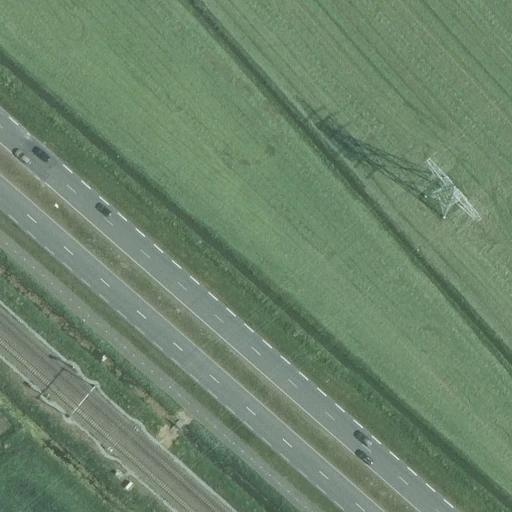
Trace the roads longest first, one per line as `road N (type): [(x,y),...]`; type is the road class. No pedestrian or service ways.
road 1 (primary): [(438,511),(0,126)]
road 2 (primary): [(0,194),(362,511)]
